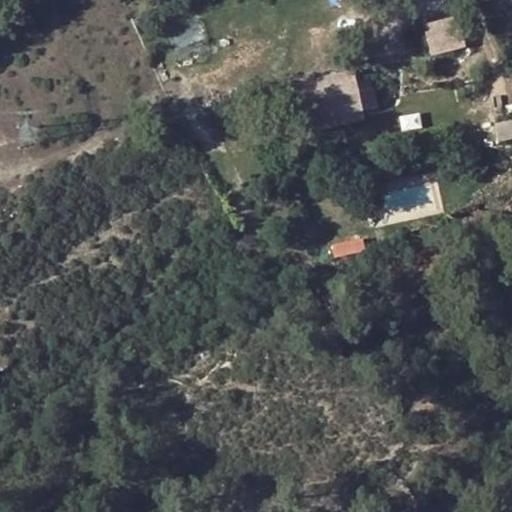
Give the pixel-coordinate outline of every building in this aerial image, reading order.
[(466,48),(459,19),(426,25),(432,55),(466,48)] [(337,114),(362,110),(352,69),(326,74),(312,82),(295,86),(296,90),(306,132),(340,126),(337,114)] [(295,86),(312,82),(310,74),(273,83),(276,94),(296,90),(295,86)] [(340,126),(364,120),(362,110),(337,114),(340,126)] [(492,141),(511,137),(511,122),(489,126),(492,141)]
